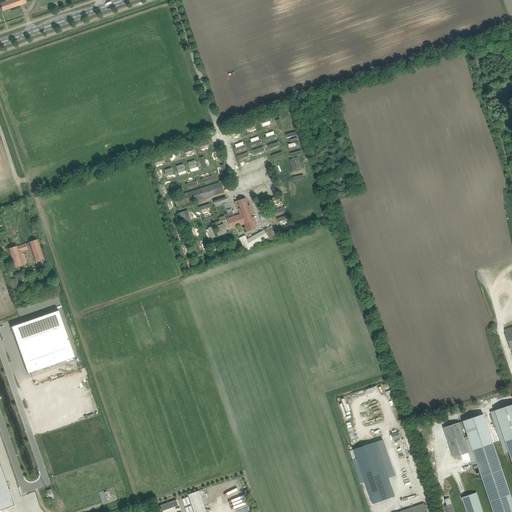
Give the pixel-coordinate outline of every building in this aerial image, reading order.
[(0,4),(3,11),(26,3),(32,1),(31,0),(5,0),(6,1),(0,3),(0,4)] [(272,138),(271,136),(275,134),(274,131),(265,134),(267,140),(272,138)] [(251,139),(252,142),(250,143),(252,146),(262,142),(259,136),(251,139)] [(291,143),(289,144),(289,147),(300,145),(298,137),(290,139),(291,143)] [(200,143),(201,150),(210,147),(208,141),(200,143)] [(244,141),(234,145),(237,151),(246,148),(244,141)] [(184,149),(187,156),(195,152),(194,150),(196,149),(194,145),(184,149)] [(253,150),(255,154),(265,151),(264,146),(253,150)] [(179,151),(169,154),(170,160),(181,158),(179,151)] [(153,159),(156,166),(166,163),(163,156),(153,159)] [(204,156),(201,157),(203,168),(210,166),(208,157),(205,158),(204,156)] [(298,157),(290,159),(294,172),(291,173),(294,181),(305,178),(298,157)] [(196,160),(188,162),(191,172),(199,170),(196,160)] [(176,166),(180,176),(188,173),(184,163),(176,166)] [(225,177),(229,175),(225,164),(218,166),(221,175),(224,174),(225,177)] [(168,179),(176,177),(173,167),(165,170),(168,179)] [(211,173),(202,176),(203,179),(202,179),(203,182),(213,179),(211,173)] [(221,182),(217,184),(174,197),(177,207),(224,192),(221,182)] [(165,184),(159,186),(162,195),(168,193),(165,184)] [(274,204),(282,202),(280,196),(272,198),(274,204)] [(235,202),(236,206),(239,205),(241,208),(239,209),(241,214),(228,219),(231,228),(244,224),(247,232),(256,229),(254,223),(256,222),(254,217),(252,217),(251,213),(252,213),(250,205),(248,206),(246,198),(235,202)] [(168,210),(173,208),(170,200),(165,202),(168,210)] [(202,213),(211,211),(209,204),(200,206),(202,213)] [(277,214),(286,210),(283,204),(274,208),(277,214)] [(194,219),(192,210),(188,211),(188,210),(182,212),(185,222),(194,219)] [(261,220),(270,218),(268,212),(260,214),(261,220)] [(205,223),(214,220),(212,213),(203,216),(205,223)] [(280,221),(281,224),(290,221),(287,215),(277,218),(278,222),(280,221)] [(220,221),(215,222),(218,233),(226,231),(224,223),(221,224),(220,221)] [(278,236),(271,226),(247,240),(246,235),(239,238),(245,252),(251,249),(255,247),(254,246),(258,243),(259,245),(264,242),(263,240),(268,237),(270,241),(278,236)] [(212,227),(206,229),(210,239),(216,237),(212,227)] [(29,242),(31,247),(37,267),(46,264),(39,244),(38,239),(29,242)] [(22,251),(23,251),(28,250),(26,244),(17,246),(8,249),(10,253),(15,268),(27,264),(24,254),(23,254),(22,251)] [(19,288),(18,278),(10,279),(11,289),(19,288)] [(59,310),(21,323),(17,325),(17,324),(16,324),(16,325),(12,327),(13,332),(28,374),(31,373),(75,357),(59,310)] [(470,453),(465,440),(467,440),(466,437),(464,437),(462,430),(465,429),(462,421),(443,428),(453,458),(470,453)] [(385,478),(376,451),(373,443),(354,449),(355,453),(356,455),(357,458),(366,484),(385,478)] [(9,491),(10,491),(9,489),(8,490),(0,466),(0,509),(8,507),(8,508),(10,508),(10,507),(13,505),(9,491)] [(401,480),(409,477),(407,470),(399,473),(401,480)] [(206,511),(199,491),(189,494),(194,511),(206,511)] [(483,511),(477,492),(461,498),(466,511),(483,511)] [(179,505),(177,500),(159,506),(162,511),(179,505)]
